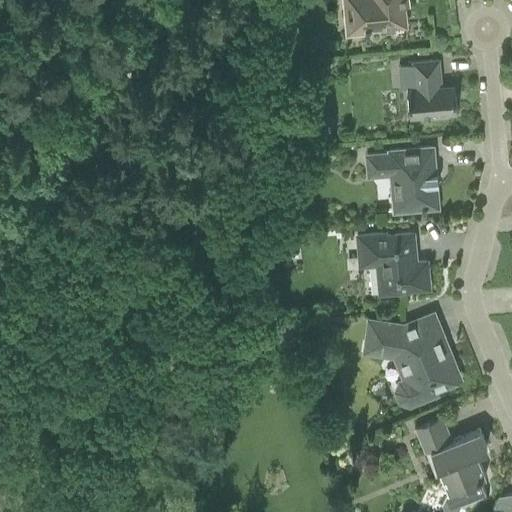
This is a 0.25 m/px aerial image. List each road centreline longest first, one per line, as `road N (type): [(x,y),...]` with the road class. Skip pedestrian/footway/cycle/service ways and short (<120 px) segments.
road 1 (track): [(0,256),(175,0)]
road 2 (residential): [(511,411),(470,300),(501,182)]
road 3 (residential): [(501,182),(487,33)]
